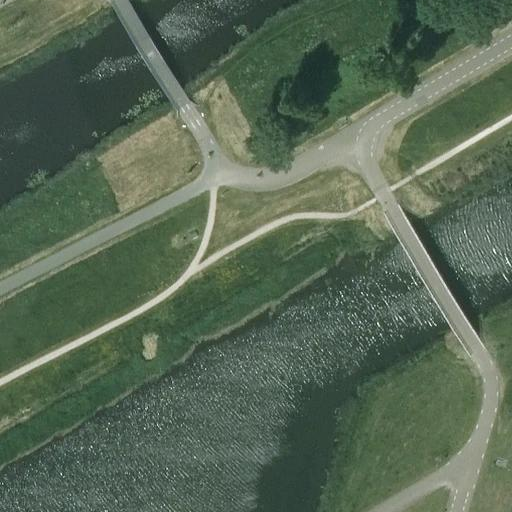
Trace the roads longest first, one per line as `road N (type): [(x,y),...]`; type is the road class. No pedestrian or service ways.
road 1 (unclassified): [(457,511),(490,399),(488,379),(351,141)]
road 2 (unclassified): [(351,141),(511,42)]
road 3 (unclassified): [(217,161),(256,182),(281,178),(351,141)]
